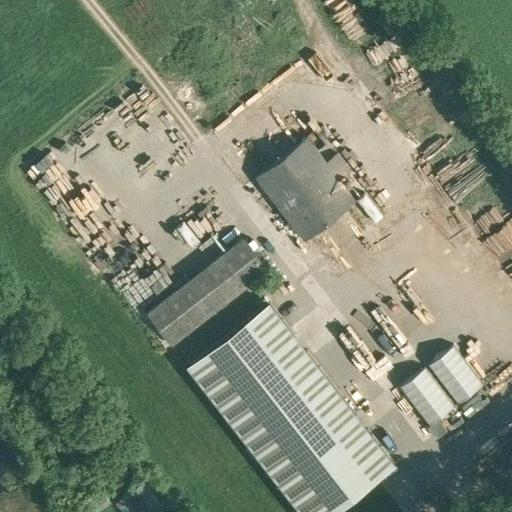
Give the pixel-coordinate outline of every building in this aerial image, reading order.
[(353,0),(368,17),(386,2),(384,0),(353,0)] [(137,177),(168,149),(143,122),(112,149),(137,177)] [(326,161),(306,135),(256,175),(250,179),(263,196),(269,192),(305,239),(355,199),(340,179),(352,169),(337,152),(326,161)] [(203,154),(185,168),(194,179),(212,165),(203,154)] [(184,168),(144,197),(154,211),(195,183),(184,168)] [(171,344),(269,268),(243,235),(146,310),(171,344)] [(304,511),(327,511),(393,461),(270,302),(190,364),(304,511)] [(172,511),(162,498),(143,511),(172,511)]
